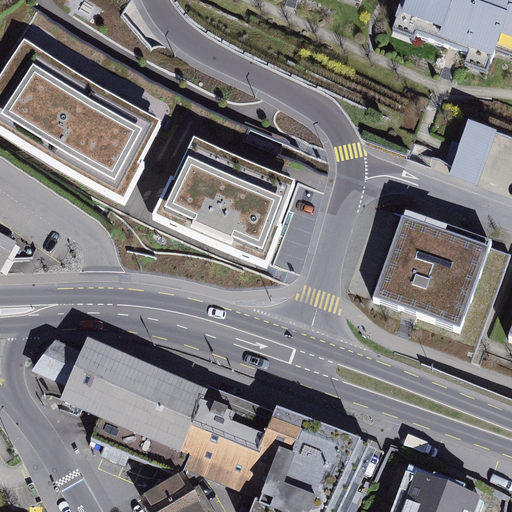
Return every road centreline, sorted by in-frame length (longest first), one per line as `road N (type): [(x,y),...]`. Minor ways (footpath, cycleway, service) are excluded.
road 1 (residential): [(352,179),(343,136),(322,111),(193,43),(155,0)]
road 2 (secondary): [(304,357),(335,385),(511,449)]
road 3 (secondary): [(511,423),(346,358),(304,357)]
road 4 (secondary): [(304,357),(186,317),(105,307)]
road 5 (residential): [(105,307),(104,256),(0,171)]
road 6 (residential): [(304,357),(352,179)]
road 7 (residential): [(352,179),(409,183),(511,219)]
road 8 (unclassified): [(13,397),(88,511)]
